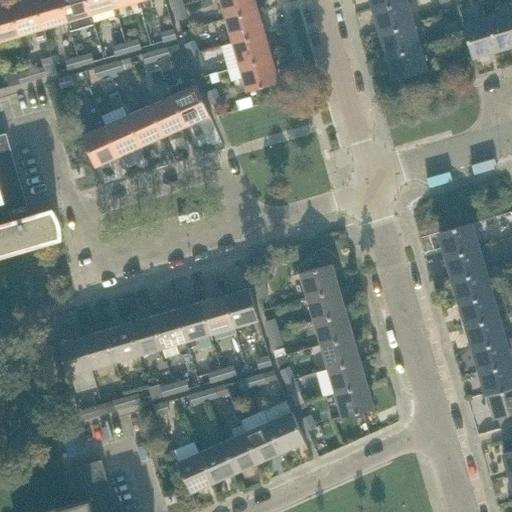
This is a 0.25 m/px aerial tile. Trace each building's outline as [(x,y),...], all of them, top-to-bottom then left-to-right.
[(20,34),(44,27),(36,0),(17,0),(11,2),(20,34)] [(36,0),(44,27),(69,20),(63,0),(36,0)] [(63,0),(69,20),(93,13),(88,0),(63,0)] [(88,0),(93,13),(116,6),(114,0),(88,0)] [(221,0),(227,18),(259,8),(256,0),(221,0)] [(382,31),(413,22),(406,0),(401,0),(375,8),(382,31)] [(0,39),(20,34),(11,2),(0,5),(0,39)] [(184,5),(175,8),(178,20),(188,17),(184,5)] [(234,42),(266,32),(259,8),(227,18),(234,42)] [(497,48),(511,43),(511,12),(511,10),(488,17),(497,48)] [(474,55),(497,48),(488,17),(464,24),(474,55)] [(452,36),(461,33),(457,20),(448,23),(452,36)] [(388,54),(420,45),(413,22),(382,31),(388,54)] [(164,41),(177,37),(174,28),(161,31),(164,41)] [(241,65),(273,56),(266,32),(234,42),(241,65)] [(461,33),(452,36),(455,49),(465,46),(461,33)] [(127,42),(130,51),(143,47),(140,38),(127,42)] [(191,55),(200,51),(194,39),(185,43),(191,55)] [(117,55),(130,51),(127,42),(114,45),(117,55)] [(46,49),(52,67),(64,63),(58,45),(46,49)] [(395,78),(427,68),(420,45),(388,54),(395,78)] [(155,50),(158,59),(171,55),(168,46),(155,50)] [(145,63),(158,59),(155,50),(142,53),(145,63)] [(200,51),(191,55),(196,67),(205,63),(200,51)] [(79,55),(82,65),(95,61),(92,52),(79,55)] [(69,69),(82,65),(79,55),(66,59),(69,69)] [(248,89),(280,80),(273,56),(241,65),(229,69),(233,80),(244,77),(248,89)] [(107,64),(110,73),(123,69),(120,60),(107,64)] [(97,77),(110,73),(107,64),(94,67),(97,77)] [(31,70),(33,79),(46,75),(44,66),(31,70)] [(20,83),(33,79),(31,70),(18,73),(20,83)] [(61,87),(74,83),(71,74),(58,78),(61,87)] [(187,124),(211,114),(197,83),(174,94),(187,124)] [(213,104),(222,100),(216,87),(207,91),(213,104)] [(165,134),(187,124),(174,94),(151,104),(165,134)] [(239,109),(253,105),(251,96),(237,100),(239,109)] [(142,144),(165,134),(151,104),(128,114),(142,144)] [(119,154),(142,144),(128,114),(106,124),(119,154)] [(96,165),(119,154),(106,124),(82,134),(96,165)] [(11,146),(7,132),(0,133),(0,251),(55,236),(54,234),(47,212),(48,212),(47,210),(28,216),(25,205),(28,204),(27,202),(27,203),(10,146),(11,146)] [(447,255),(478,246),(471,222),(440,231),(447,255)] [(454,278),(485,269),(478,246),(447,255),(454,278)] [(308,296),(340,287),(333,262),(301,272),(308,296)] [(461,301),(492,292),(485,269),(454,278),(461,301)] [(260,298),(269,295),(265,282),(256,285),(260,298)] [(235,326),(259,319),(250,287),(226,294),(235,326)] [(315,320),(347,311),(340,287),(308,296),(315,320)] [(467,324),(499,315),(492,292),(461,301),(467,324)] [(212,333),(235,326),(226,294),(202,301),(212,333)] [(210,333),(212,333),(202,301),(179,308),(188,340),(199,337),(202,348),(214,345),(210,333)] [(164,347),(188,340),(179,308),(154,315),(164,347)] [(322,344),(354,335),(347,311),(315,320),(322,344)] [(140,354),(164,347),(154,315),(131,321),(140,354)] [(474,347),(506,338),(499,315),(467,324),(474,347)] [(270,333),(279,330),(275,318),(266,320),(270,333)] [(116,360),(140,354),(131,321),(106,328),(116,360)] [(92,367),(116,360),(106,328),(83,335),(92,367)] [(279,330),(270,333),(274,346),(283,344),(279,330)] [(67,374),(92,367),(83,335),(58,342),(67,374)] [(329,368),(361,358),(354,335),(322,344),(329,368)] [(481,370),(511,361),(511,360),(506,338),(474,347),(481,370)] [(259,368),(272,364),(270,355),(256,359),(259,368)] [(336,391),(368,382),(361,358),(329,368),(336,391)] [(488,394),(511,386),(511,361),(481,370),(488,394)] [(222,369),(225,378),(237,375),(234,365),(222,369)] [(295,378),(296,378),(290,365),(281,369),(287,382),(295,378)] [(211,382),(225,378),(222,369),(208,373),(211,382)] [(253,386),(254,386),(267,382),(264,373),(251,377),(253,386)] [(241,390),(254,386),(253,386),(251,377),(238,381),(241,390)] [(295,378),(287,382),(292,394),(301,390),(296,378),(295,378)] [(174,382),(177,392),(189,388),(187,379),(174,382)] [(163,396),(177,392),(174,382),(161,386),(163,396)] [(343,416),(375,407),(368,382),(336,391),(343,416)] [(205,400),(206,400),(231,393),(227,384),(203,391),(205,400)] [(495,417),(498,416),(511,412),(511,386),(488,394),(495,417)] [(193,403),(205,400),(203,391),(190,394),(193,403)] [(126,396),(129,406),(142,402),(139,393),(126,396)] [(116,409),(129,406),(126,396),(113,400),(116,409)] [(157,414),(170,410),(168,401),(155,404),(157,414)] [(80,419),(93,416),(91,406),(78,410),(80,419)] [(283,450),(306,440),(293,410),(270,420),(283,450)] [(502,428),(511,424),(511,412),(498,416),(502,428)] [(308,430),(317,426),(312,414),(303,418),(308,430)] [(261,460),(283,450),(270,420),(247,430),(261,460)] [(261,460),(247,430),(244,423),(233,428),(236,435),(224,440),(238,471),(261,460)] [(216,480),(238,471),(224,440),(202,450),(216,480)] [(192,491),(216,480),(202,450),(178,461),(192,491)] [(106,473),(106,471),(102,458),(65,469),(69,483),(70,483),(75,502),(41,511),(116,511),(105,473),(106,473)]
